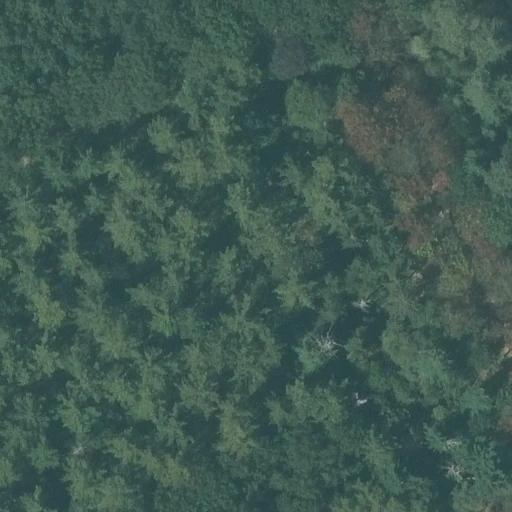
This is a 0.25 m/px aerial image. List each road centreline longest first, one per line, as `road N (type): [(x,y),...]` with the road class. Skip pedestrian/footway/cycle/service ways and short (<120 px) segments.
road 1 (track): [(342,0),(511,309)]
road 2 (track): [(238,0),(0,138)]
